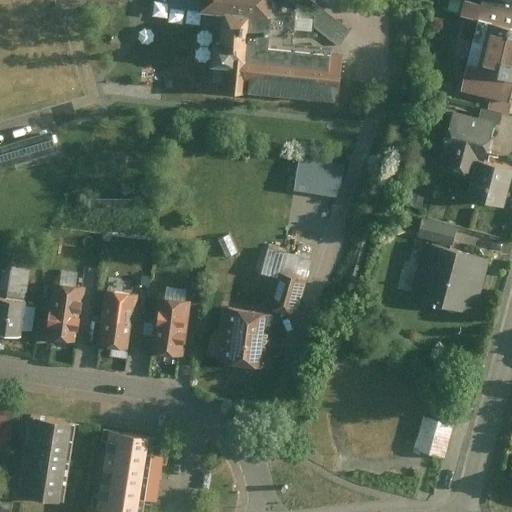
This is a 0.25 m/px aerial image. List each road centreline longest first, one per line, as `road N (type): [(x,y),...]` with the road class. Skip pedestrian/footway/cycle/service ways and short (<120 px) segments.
road 1 (residential): [(265,511),(248,453),(214,417),(175,398),(0,372)]
road 2 (residential): [(460,511),(511,325)]
